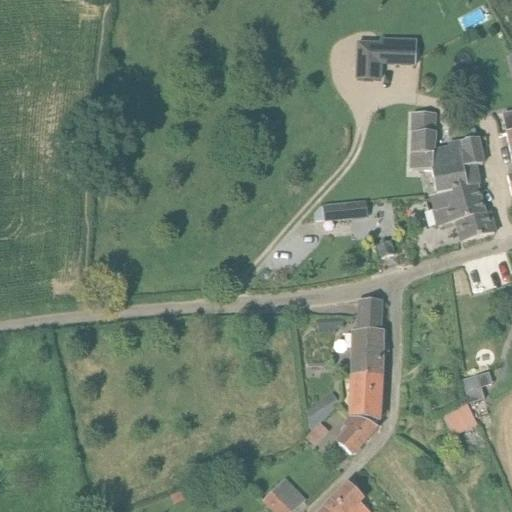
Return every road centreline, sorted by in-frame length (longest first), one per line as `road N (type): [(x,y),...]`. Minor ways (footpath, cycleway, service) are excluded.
road 1 (unclassified): [(0,326),(343,294),(392,281)]
road 2 (unclassified): [(311,511),(381,440),(390,420),(392,281)]
road 3 (unclassified): [(392,281),(511,243)]
